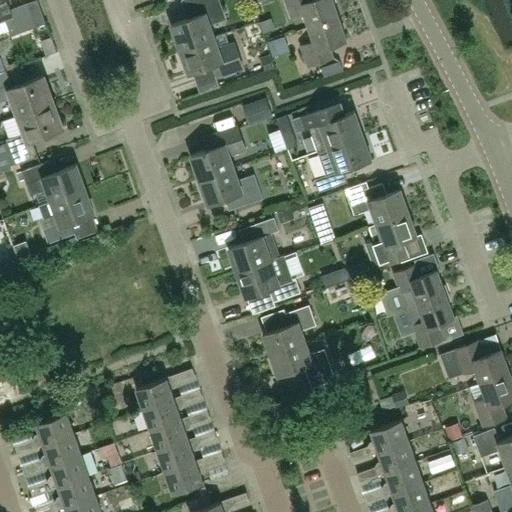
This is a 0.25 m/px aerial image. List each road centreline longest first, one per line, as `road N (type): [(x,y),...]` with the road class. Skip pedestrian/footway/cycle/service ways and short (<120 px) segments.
road 1 (residential): [(129,118),(188,269),(204,338)]
road 2 (residential): [(498,321),(438,162)]
road 3 (residential): [(494,145),(418,0)]
road 4 (residential): [(351,511),(322,433),(254,457)]
road 5 (residential): [(55,0),(94,107),(106,118),(129,118)]
road 6 (residential): [(129,118),(144,107),(150,87),(136,39),(111,0)]
road 7 (residential): [(254,457),(204,338)]
